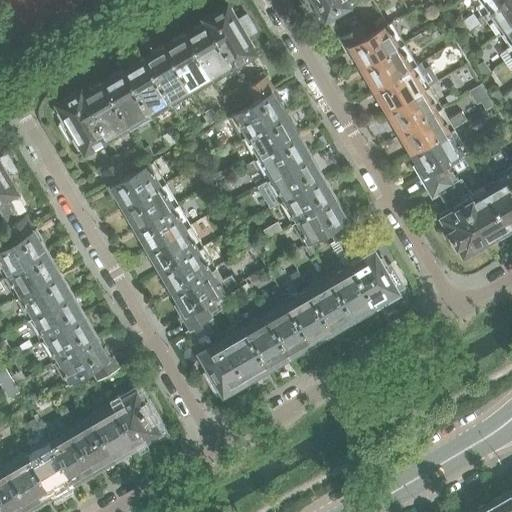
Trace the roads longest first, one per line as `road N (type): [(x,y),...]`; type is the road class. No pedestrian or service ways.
road 1 (residential): [(217,449),(9,91)]
road 2 (residential): [(274,0),(455,311)]
road 3 (residential): [(455,311),(217,449)]
road 4 (residential): [(9,91),(166,0)]
road 5 (tertiary): [(361,511),(511,422)]
road 6 (residential): [(217,449),(108,511)]
